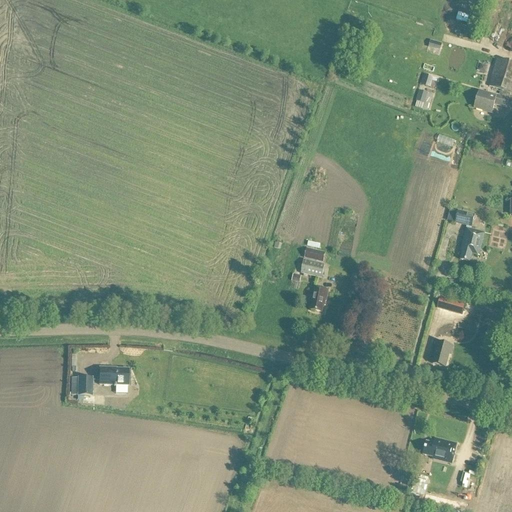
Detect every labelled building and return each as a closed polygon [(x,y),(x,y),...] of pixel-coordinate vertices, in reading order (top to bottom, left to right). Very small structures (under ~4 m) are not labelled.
[(456,24),(467,27),(471,11),(460,9),(456,24)] [(430,42),(429,48),(440,51),(441,45),(430,42)] [(502,92),(500,97),(496,95),(496,96),(479,92),(474,109),(492,114),(494,105),(506,109),(509,99),(511,95),(511,63),(497,59),(489,87),(502,92)] [(424,76),(421,86),(430,89),(433,79),(424,76)] [(421,91),(416,107),(429,111),(434,95),(421,91)] [(453,148),(456,140),(441,134),(437,142),(453,148)] [(479,257),(484,235),(471,231),(475,217),(458,212),(455,224),(467,227),(461,252),(462,253),(460,261),(470,264),(472,255),(479,257)] [(307,249),(304,259),(323,264),(326,253),(307,249)] [(325,266),(303,261),(301,275),(321,280),(325,266)] [(325,306),(328,291),(314,288),(309,311),(321,314),(323,306),(325,306)] [(462,316),(466,305),(441,299),(438,310),(462,316)] [(421,356),(430,359),(438,334),(429,331),(421,356)] [(450,356),(452,348),(436,344),(434,351),(436,352),(432,365),(445,369),(449,355),(450,356)] [(127,387),(128,371),(110,371),(110,370),(99,370),(98,387),(127,387)] [(77,379),(77,397),(91,398),(92,380),(77,379)] [(427,443),(423,456),(433,459),(433,461),(452,465),(457,445),(437,440),(436,446),(427,443)] [(408,488),(399,485),(396,498),(405,500),(408,488)] [(464,511),(466,506),(424,495),(421,509),(433,511),(464,511)]
